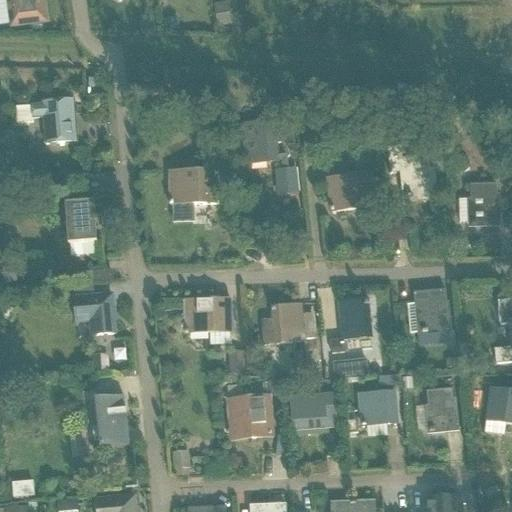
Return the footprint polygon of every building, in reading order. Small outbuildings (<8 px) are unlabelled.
[(0,0),(0,24),(11,23),(11,27),(12,27),(12,24),(26,22),(27,25),(45,23),(43,7),(41,8),(39,0),(0,0)] [(224,3),(211,5),(215,27),(228,24),(224,3)] [(151,17),(136,18),(138,32),(152,31),(151,17)] [(177,20),(163,21),(163,31),(177,30),(177,20)] [(135,85),(133,98),(158,101),(160,88),(135,85)] [(311,127),(308,92),(297,93),(300,129),(311,127)] [(73,101),(41,103),(41,105),(42,117),(45,147),(77,144),(73,101)] [(268,104),(270,119),(270,124),(243,126),(246,166),(276,163),(274,144),(282,143),(281,136),(285,136),(282,103),(268,104)] [(7,104),(8,120),(22,119),(22,104),(7,104)] [(386,149),(389,175),(398,174),(401,204),(433,201),(428,156),(402,159),(401,147),(386,149)] [(292,169),(272,171),(274,196),(295,194),(292,169)] [(205,173),(189,173),(169,173),(169,206),(215,205),(215,173),(205,173)] [(327,180),(328,193),(331,213),(376,208),(372,175),(327,180)] [(469,186),(471,227),(476,227),(476,226),(497,226),(495,186),(469,186)] [(96,243),(93,203),(64,205),(67,246),(96,243)] [(444,291),(413,294),(414,306),(407,307),(410,335),(422,334),(422,335),(427,334),(427,333),(448,331),(444,291)] [(111,297),(73,300),(75,324),(90,323),(91,337),(115,335),(111,297)] [(508,325),(511,349),(511,348),(511,300),(497,302),(499,326),(508,325)] [(339,305),(341,325),(343,342),(371,339),(370,326),(367,306),(368,306),(368,301),(362,302),(362,303),(339,305)] [(184,335),(204,334),(209,334),(209,347),(231,346),(230,324),(220,324),(220,302),(184,302),(184,335)] [(260,321),(262,348),(303,343),(305,356),(317,354),(312,305),(275,309),(275,308),(270,309),(271,313),(272,313),(273,320),(260,321)] [(344,355),(343,342),(330,343),(331,356),(344,355)] [(228,350),(229,375),(244,375),(243,349),(228,350)] [(318,370),(317,354),(305,356),(306,372),(318,370)] [(94,373),(108,371),(107,357),(92,358),(94,373)] [(412,360),(399,362),(401,374),(414,372),(412,360)] [(350,362),(333,364),(334,380),(351,378),(350,362)] [(402,391),(412,390),(411,378),(401,379),(402,391)] [(397,379),(382,380),(382,388),(398,387),(397,379)] [(281,393),(280,380),(267,381),(268,394),(281,393)] [(426,393),(427,407),(415,408),(417,433),(429,433),(429,434),(434,433),(434,432),(455,430),(452,391),(426,393)] [(511,394),(490,392),(483,435),(502,437),(504,425),(511,426),(511,394)] [(289,398),(290,403),(292,432),(336,429),(334,395),(289,398)] [(359,398),(360,407),(362,427),(396,425),(394,395),(359,398)] [(230,401),(231,413),(234,441),(265,438),(265,439),(270,438),(270,433),(269,433),(265,397),(230,401)] [(129,446),(124,398),(94,401),(97,429),(92,429),(93,443),(98,443),(99,449),(129,446)] [(172,455),(173,471),(188,469),(186,454),(172,455)] [(12,498),(33,496),(31,482),(10,484),(12,498)] [(135,511),(134,498),(95,502),(96,511),(135,511)] [(460,511),(460,500),(421,501),(420,511),(460,511)] [(350,504),(330,505),(329,505),(329,511),(374,511),(374,503),(355,504),(355,503),(350,503),(350,504)]
